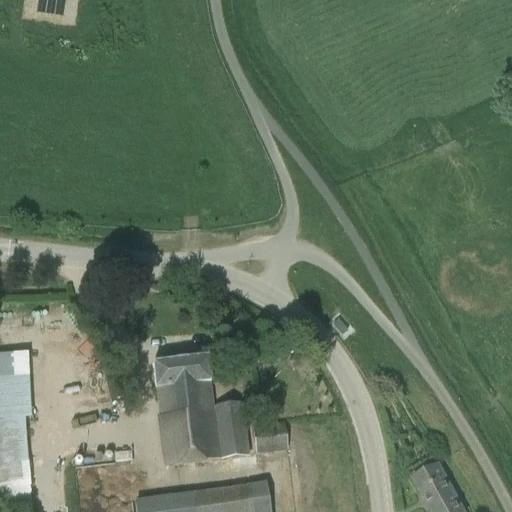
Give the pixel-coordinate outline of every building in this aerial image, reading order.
[(164,468),(217,462),(248,459),(242,405),(211,409),(208,385),(210,385),(207,359),(151,366),(154,391),(155,390),(164,468)] [(0,511),(33,511),(22,377),(0,378),(0,511)] [(254,456),(287,452),(284,426),(284,424),(251,427),(254,456)] [(464,511),(438,465),(411,480),(428,511),(464,511)] [(181,511),(179,494),(136,500),(137,511),(181,511)]
